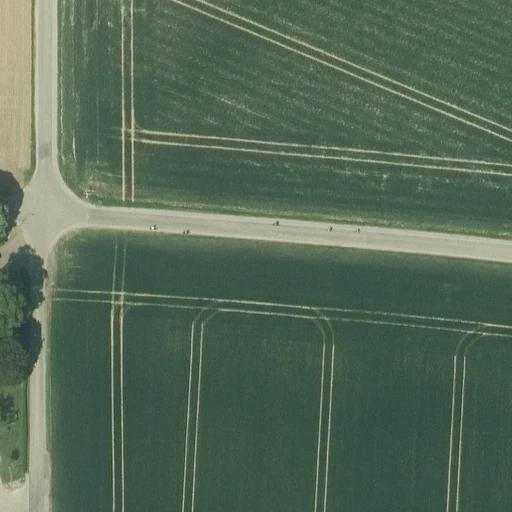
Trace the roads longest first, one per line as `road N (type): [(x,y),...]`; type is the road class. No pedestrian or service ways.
road 1 (unclassified): [(511,253),(44,211)]
road 2 (unclassified): [(37,511),(44,211)]
road 3 (unclassified): [(44,211),(44,0)]
